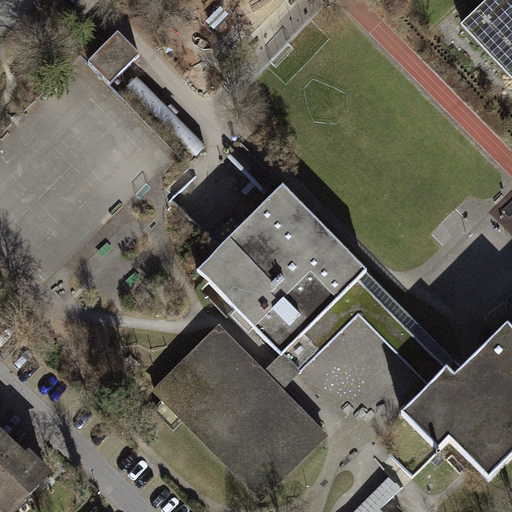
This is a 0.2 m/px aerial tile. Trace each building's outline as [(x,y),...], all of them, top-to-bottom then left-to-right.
[(511,0),(479,0),(459,18),(511,75),(511,0)] [(140,55),(118,32),(88,62),(110,84),(140,55)] [(137,78),(127,89),(196,158),(207,147),(137,78)] [(95,161),(126,189),(146,168),(154,176),(178,150),(112,91),(92,113),(118,136),(95,161)] [(336,305),(358,281),(367,273),(283,188),(254,216),(197,272),(280,356),(281,358),(336,305)] [(428,388),(446,371),(358,281),(336,305),(281,358),(280,356),(262,374),(281,393),(358,318),(428,388)] [(446,371),(428,388),(401,415),(438,453),(449,442),(489,482),(511,459),(511,330),(507,326),(455,378),(446,371)] [(281,393),(262,374),(219,330),(155,393),(261,500),(325,437),(281,393)] [(0,430),(0,511),(21,511),(53,477),(0,430)] [(351,511),(391,511),(385,506),(405,487),(391,474),(351,511)]
